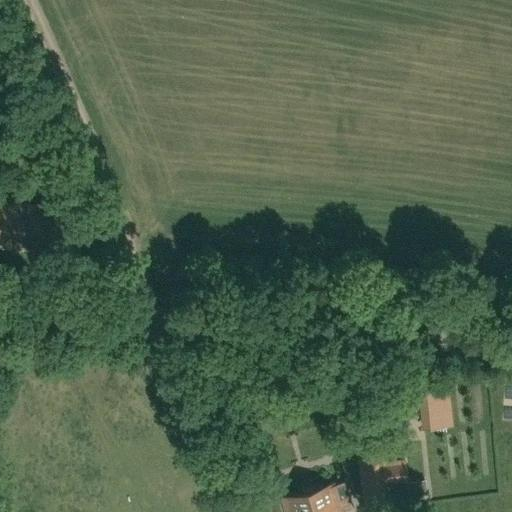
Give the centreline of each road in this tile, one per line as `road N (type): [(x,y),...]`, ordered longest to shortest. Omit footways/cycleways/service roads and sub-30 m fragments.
road 1 (unclassified): [(511,341),(173,314)]
road 2 (unknown): [(173,314),(134,198),(48,0)]
road 3 (unclassified): [(173,314),(167,344),(239,511)]
road 4 (unclassified): [(173,314),(0,301)]
